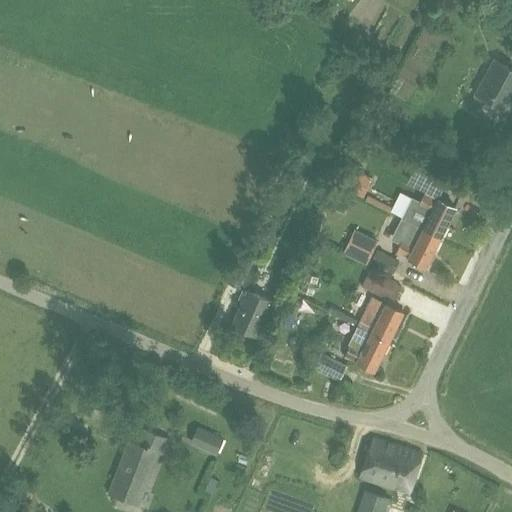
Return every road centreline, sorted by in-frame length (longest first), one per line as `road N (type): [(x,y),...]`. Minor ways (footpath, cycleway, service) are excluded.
road 1 (unclassified): [(384,425),(236,383),(0,282)]
road 2 (unclassified): [(424,392),(511,210)]
